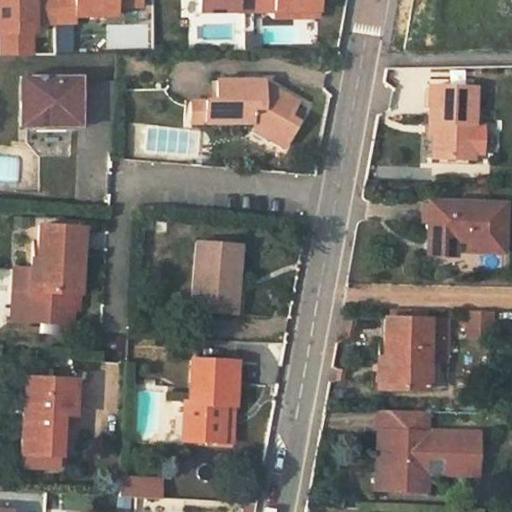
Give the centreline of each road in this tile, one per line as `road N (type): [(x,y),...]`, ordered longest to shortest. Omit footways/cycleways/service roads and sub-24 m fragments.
road 1 (residential): [(277,511),(372,0)]
road 2 (unknown): [(319,286),(511,294)]
